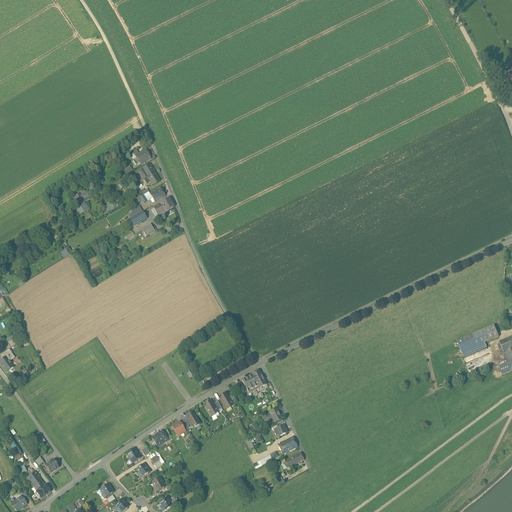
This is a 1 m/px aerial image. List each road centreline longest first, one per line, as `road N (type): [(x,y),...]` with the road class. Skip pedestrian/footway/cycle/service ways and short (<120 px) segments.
road 1 (unclassified): [(260,362),(209,282),(81,0)]
road 2 (unclassified): [(260,362),(511,238)]
road 3 (track): [(354,511),(511,396)]
road 4 (residential): [(103,463),(260,362)]
road 5 (track): [(378,511),(511,413)]
road 6 (unclassified): [(77,480),(0,372)]
road 7 (unclassified): [(507,117),(447,0)]
